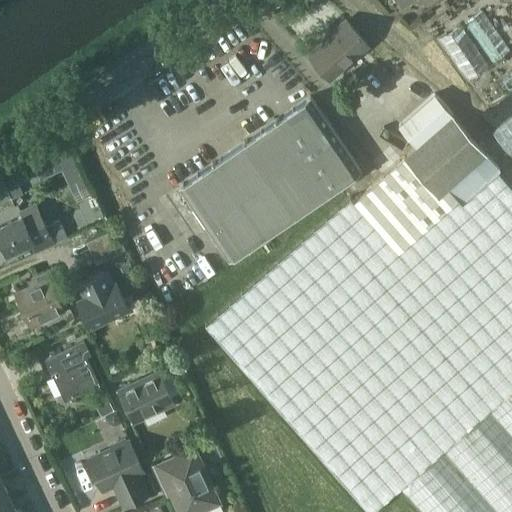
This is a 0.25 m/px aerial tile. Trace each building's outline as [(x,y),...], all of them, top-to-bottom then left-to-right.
[(492,62),(510,49),(481,8),(464,21),(492,62)] [(308,52),(331,79),(369,45),(347,19),(308,52)] [(468,79),(488,65),(459,24),(439,38),(468,79)] [(230,260),(361,169),(310,96),(178,185),(230,260)] [(96,116),(117,148),(136,135),(115,103),(96,116)] [(403,156),(353,200),(400,255),(497,170),(498,168),(451,114),(403,156)] [(511,117),(503,124),(511,135),(511,117)] [(155,207),(166,200),(147,166),(136,173),(155,207)] [(349,196),(204,324),(370,511),(398,487),(421,511),(511,511),(511,187),(497,170),(400,255),(353,200),(349,196)] [(35,249),(54,241),(37,203),(21,210),(23,215),(0,225),(0,236),(7,251),(31,240),(35,249)] [(91,252),(113,242),(108,230),(86,240),(91,252)] [(97,263),(119,253),(113,242),(91,252),(97,263)] [(31,324),(63,310),(51,283),(55,281),(49,269),(35,275),(38,281),(15,291),(31,324)] [(122,322),(134,317),(113,270),(83,284),(88,293),(76,298),(93,335),(99,332),(104,343),(127,332),(122,322)] [(83,341),(69,348),(46,358),(65,398),(87,388),(92,398),(102,394),(97,383),(85,356),(89,354),(83,341)] [(140,419),(175,403),(160,371),(131,385),(129,380),(117,386),(123,398),(129,395),(140,419)] [(96,417),(70,428),(77,443),(103,432),(96,417)] [(114,441),(117,447),(116,447),(119,454),(96,464),(96,463),(88,466),(98,488),(106,485),(111,497),(134,487),(140,498),(153,492),(130,441),(125,443),(122,437),(114,441)] [(181,455),(185,464),(171,470),(169,466),(157,471),(163,484),(170,481),(180,505),(183,511),(190,511),(219,499),(215,489),(200,457),(195,448),(181,455)] [(1,474),(0,474),(0,500),(11,496),(1,474)] [(18,511),(11,496),(0,500),(0,511),(18,511)]
